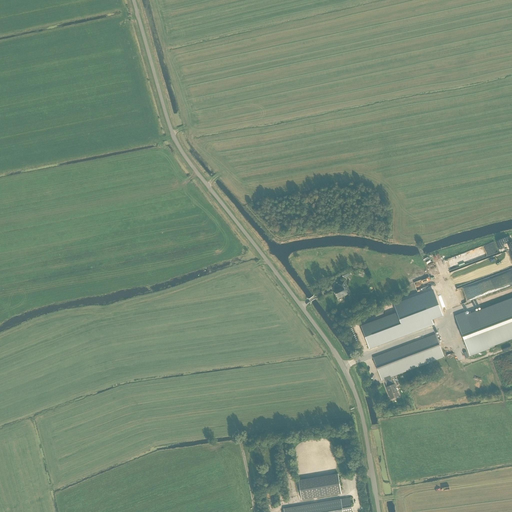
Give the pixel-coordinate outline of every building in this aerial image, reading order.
[(342,297),(347,295),(345,291),(348,290),(344,282),(339,284),(340,288),(334,291),(338,299),(342,297)] [(362,328),(369,348),(433,324),(431,319),(442,315),(433,291),(395,306),(398,314),(362,328)] [(511,299),(484,311),(476,313),(475,312),(466,315),(465,313),(455,316),(457,320),(470,356),(473,355),(489,349),(488,347),(511,338),(511,299)] [(384,380),(391,378),(444,357),(435,334),(373,358),(382,381),(384,380)] [(391,378),(384,380),(387,388),(391,399),(398,397),(394,385),(391,378)] [(342,494),(338,474),(298,481),(302,501),(342,494)] [(352,511),(350,498),(284,508),(284,511),(352,511)]
